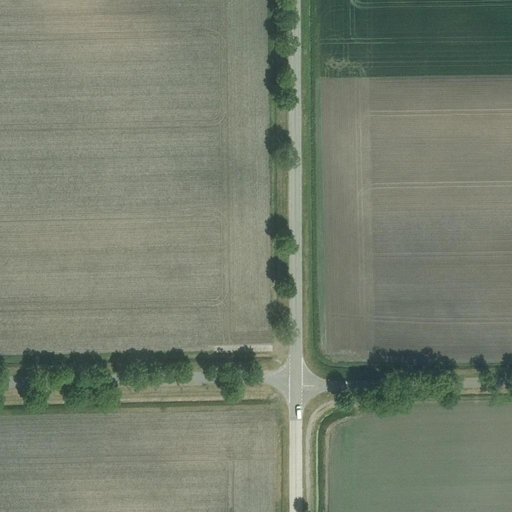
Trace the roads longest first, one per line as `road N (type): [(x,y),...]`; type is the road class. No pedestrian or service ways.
road 1 (unclassified): [(295,381),(293,0)]
road 2 (unclassified): [(295,381),(0,382)]
road 3 (unclassified): [(511,381),(295,381)]
road 4 (unclassified): [(295,381),(295,511)]
